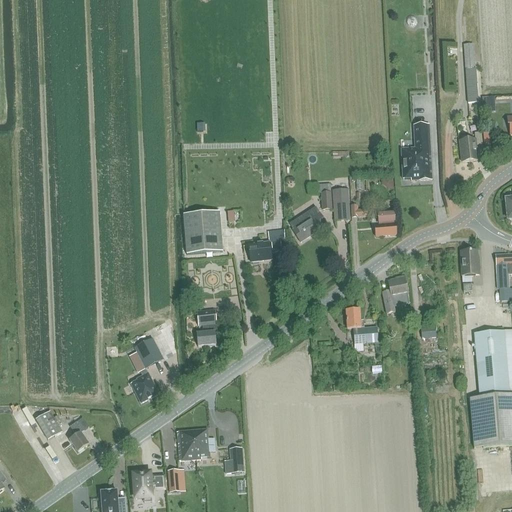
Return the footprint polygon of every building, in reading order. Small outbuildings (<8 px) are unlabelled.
[(473,46),(464,46),(465,69),(465,70),(470,70),(475,69),(475,68),(473,46)] [(470,70),(465,70),(467,104),(478,103),(476,69),(475,69),(470,70)] [(414,127),(415,140),(415,149),(401,150),(403,180),(411,180),(411,182),(432,181),(429,126),(414,127)] [(475,141),(459,142),(461,163),(477,161),(476,146),(482,146),(481,133),(474,134),(475,141)] [(333,191),(335,222),(350,221),(348,190),(333,191)] [(321,194),(323,211),(332,210),(330,193),(321,194)] [(358,207),(351,207),(352,219),(358,219),(358,218),(367,218),(366,210),(358,211),(358,207)] [(375,227),(376,238),(396,236),(394,212),(378,213),(379,226),(380,226),(380,227),(375,227)] [(184,216),(186,241),(187,256),(222,253),(220,213),(184,216)] [(319,215),(304,224),(300,219),(290,225),(294,231),(293,231),(301,244),(308,239),(308,238),(327,226),(319,215)] [(270,238),(286,238),(285,225),(270,225),(270,238)] [(249,246),(251,264),(271,261),(269,244),(249,246)] [(477,252),(461,253),(462,277),(462,284),(472,284),(472,277),(480,277),(479,265),(478,266),(477,252)] [(496,267),(498,290),(509,290),(508,276),(511,275),(511,255),(495,256),(496,267)] [(390,293),(382,294),(387,315),(395,313),(394,308),(397,307),(409,305),(407,296),(408,296),(406,285),(407,284),(406,279),(404,277),(396,279),(396,281),(388,283),(390,293)] [(472,285),(471,285),(463,286),(464,293),(472,293),(472,285)] [(460,303),(452,303),(452,326),(460,325),(460,303)] [(360,311),(346,312),(347,332),(353,331),(354,346),(363,345),(378,344),(377,329),(364,330),(364,322),(361,322),(360,311)] [(217,333),(215,312),(197,313),(199,327),(203,327),(203,334),(197,335),(198,348),(216,346),(215,334),(217,333)] [(511,331),(504,332),(474,335),(480,399),(470,400),(475,449),(511,445),(511,331)] [(152,340),(135,349),(137,354),(146,371),(163,361),(152,340)] [(137,380),(130,384),(141,405),(159,396),(148,375),(137,380)] [(36,421),(48,442),(62,434),(50,413),(36,421)] [(89,428),(83,419),(70,428),(76,437),(69,441),(78,454),(89,446),(81,434),(89,428)] [(194,432),(177,434),(180,463),(196,461),(201,461),(201,459),(210,459),(209,452),(215,452),(214,442),(209,442),(208,431),(194,432)] [(242,450),(230,451),(231,462),(232,475),(244,474),(242,450)] [(179,472),(168,473),(170,494),(180,493),(179,472)] [(150,475),(134,476),(136,500),(152,499),(151,488),(155,488),(155,491),(164,490),(163,478),(154,479),(154,481),(150,482),(150,475)] [(102,494),(101,494),(101,495),(102,511),(126,511),(126,505),(118,506),(117,494),(117,493),(116,493),(112,493),(111,493),(107,494),(107,493),(106,493),(106,494),(102,494)]
